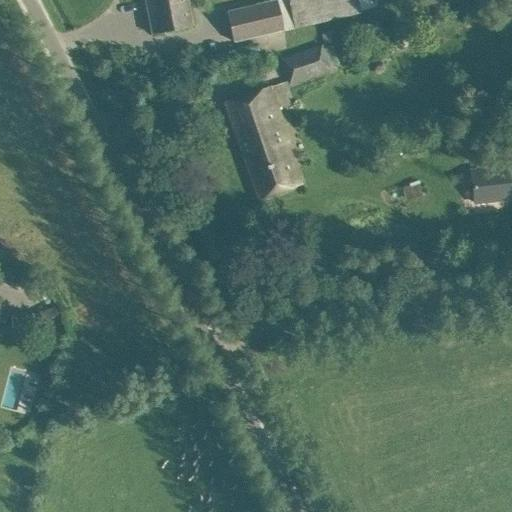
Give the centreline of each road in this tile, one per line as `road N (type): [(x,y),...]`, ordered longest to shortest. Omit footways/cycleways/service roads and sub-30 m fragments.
road 1 (tertiary): [(203,334),(24,0)]
road 2 (unclassified): [(511,294),(203,334)]
road 3 (tertiary): [(301,511),(203,334)]
